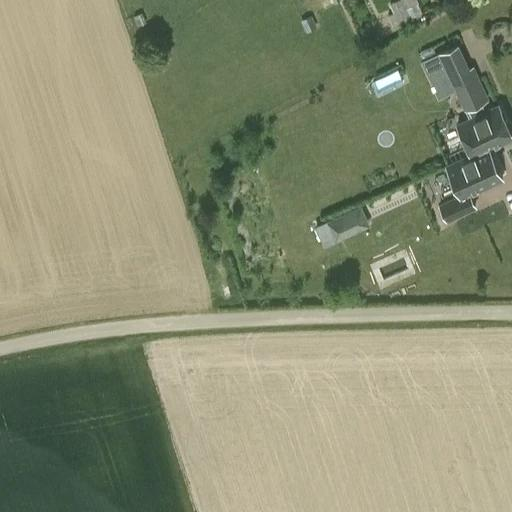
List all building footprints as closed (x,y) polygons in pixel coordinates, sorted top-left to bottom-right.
[(387,0),(394,12),(387,15),(393,26),(433,6),(430,0),(387,0)] [(316,28),(311,16),(301,21),(306,32),(316,28)] [(458,43),(438,52),(443,64),(464,55),(458,43)] [(469,67),(449,76),(456,91),(464,110),(466,109),(470,118),(457,124),(471,154),(488,147),(488,148),(511,136),(511,134),(498,105),(485,111),(481,102),(489,99),(473,65),(469,67)] [(460,195),(439,205),(446,219),(475,205),(469,193),(502,178),(488,148),(488,147),(471,154),(446,165),(460,195)] [(328,219),(338,241),(360,231),(350,209),(328,219)]
